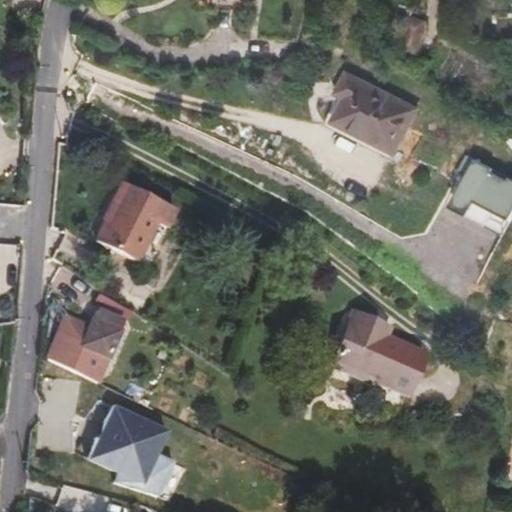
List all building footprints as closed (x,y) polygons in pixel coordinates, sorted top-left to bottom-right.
[(336,123),(397,153),(418,108),(348,74),(339,94),(347,98),(336,123)] [(473,160),(466,181),(454,208),(470,216),(478,203),(511,219),(511,216),(511,179),(493,170),(473,160)] [(94,241),(136,263),(155,226),(165,230),(175,212),(121,183),(101,222),(103,222),(94,241)] [(65,317),(45,359),(95,383),(106,359),(117,332),(105,326),(109,318),(95,312),(88,329),(65,317)] [(330,366),(368,384),(369,381),(405,397),(424,354),(387,337),(390,329),(353,313),(330,366)] [(129,383),(123,396),(137,403),(143,390),(129,383)] [(152,454),(163,432),(109,406),(99,421),(95,440),(89,437),(84,459),(114,473),(109,483),(168,501),(184,468),(152,454)]
